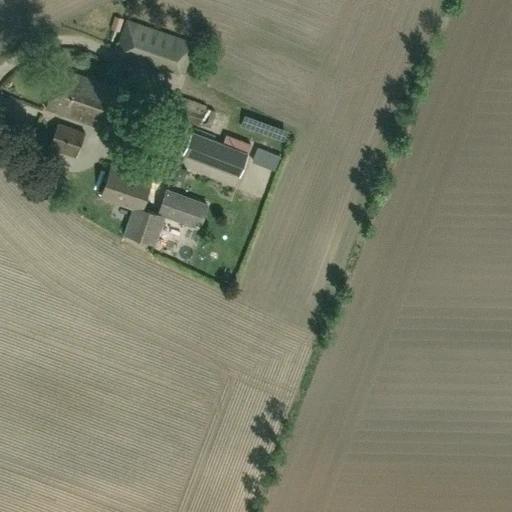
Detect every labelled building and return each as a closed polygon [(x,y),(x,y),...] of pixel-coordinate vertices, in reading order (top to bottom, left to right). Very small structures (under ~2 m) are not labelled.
[(184,74),(195,43),(126,20),(115,50),(184,74)] [(108,130),(122,90),(59,68),(45,108),(108,130)] [(205,109),(207,105),(166,91),(159,111),(200,125),(201,124),(209,127),(214,112),(205,109)] [(76,157),(85,132),(58,123),(50,147),(76,157)] [(244,154),(226,147),(191,134),(183,155),(203,163),(236,175),(244,154)] [(268,152),(263,165),(275,169),(279,156),(268,152)] [(170,223),(172,217),(162,213),(161,215),(141,208),(150,182),(111,168),(101,195),(132,206),(122,233),(152,243),(160,220),(170,223)] [(162,213),(172,217),(198,226),(205,207),(169,193),(162,213)]
